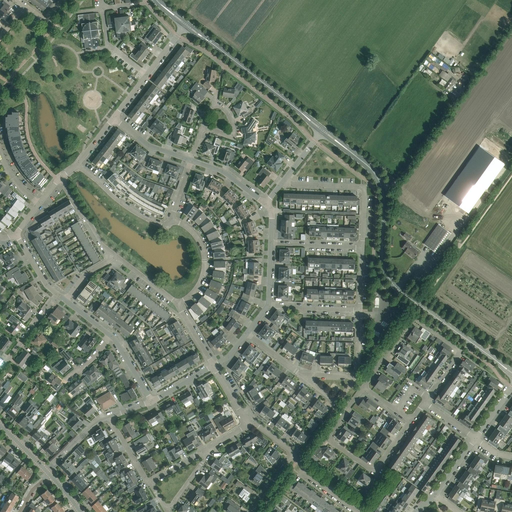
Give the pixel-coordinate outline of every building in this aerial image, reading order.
[(48,9),(52,3),(49,0),(47,3),(43,1),(38,8),(43,11),(46,7),(48,9)] [(9,9),(8,8),(10,6),(4,1),(1,5),(1,6),(2,7),(0,9),(0,10),(8,16),(11,12),(9,10),(9,9)] [(8,16),(0,10),(0,19),(1,18),(1,19),(2,18),(5,20),(8,16)] [(123,25),(123,20),(124,20),(124,17),(123,10),(120,10),(121,18),(115,18),(116,24),(118,24),(118,25),(123,25)] [(99,29),(98,25),(98,22),(94,22),(93,19),(93,20),(92,14),(89,15),(91,31),(99,29)] [(91,31),(89,15),(86,15),(86,20),(85,20),(86,23),(82,24),(83,31),(82,32),(91,31)] [(130,22),(130,16),(124,17),(124,20),(123,20),(123,25),(128,24),(128,26),(131,25),(136,25),(135,21),(130,22)] [(123,37),(122,32),(123,32),(122,30),(124,29),(123,25),(118,25),(118,24),(116,24),(111,25),(110,25),(108,25),(109,28),(116,27),(117,38),(120,38),(123,37)] [(131,31),(131,25),(128,26),(128,24),(123,25),(124,29),(122,30),(123,32),(122,32),(123,37),(126,37),(126,32),(131,31)] [(163,35),(159,31),(161,29),(155,25),(149,32),(152,34),(159,39),(163,35)] [(99,46),(98,38),(97,38),(100,38),(99,30),(99,29),(91,31),(93,47),(99,46)] [(93,47),(91,31),(82,32),(83,32),(83,36),(84,40),(87,39),(87,42),(84,43),(85,48),(93,47)] [(159,39),(152,34),(149,32),(144,40),(149,44),(151,41),(155,44),(159,39)] [(150,52),(146,48),(147,46),(142,42),(139,45),(140,48),(141,49),(139,51),(146,56),(150,52)] [(191,54),(193,50),(187,46),(185,49),(184,49),(185,48),(182,46),(180,49),(178,51),(185,57),(189,52),(191,54)] [(146,56),(139,51),(135,56),(132,53),(130,56),(136,61),(138,58),(142,61),(146,56)] [(185,57),(178,51),(175,56),(182,61),(185,57)] [(182,61),(175,56),(171,60),(178,66),(182,61)] [(178,66),(171,60),(168,65),(175,70),(178,66)] [(175,70),(168,65),(164,69),(171,75),(175,70)] [(171,75),(164,69),(161,74),(168,79),(171,75)] [(215,82),(215,78),(216,71),(208,70),(206,80),(207,80),(207,81),(206,82),(205,82),(203,85),(209,90),(212,86),(208,84),(209,82),(210,81),(215,82)] [(168,79),(161,74),(157,78),(164,84),(168,79)] [(164,84),(157,78),(154,83),(161,88),(164,84)] [(203,95),(204,93),(207,91),(208,91),(196,82),(191,90),(195,93),(194,94),(194,95),(191,99),(199,104),(202,100),(202,101),(205,97),(203,95)] [(245,87),(237,82),(238,82),(239,83),(235,89),(234,90),(224,88),(223,96),(233,98),(234,96),(237,99),(241,93),(245,87)] [(160,90),(157,87),(153,84),(149,89),(156,94),(160,90)] [(159,96),(156,94),(149,89),(146,93),(153,99),(155,101),(159,96)] [(153,99),(146,93),(142,98),(149,103),(153,99)] [(149,103),(142,98),(139,102),(146,108),(148,109),(151,105),(149,103)] [(146,108),(139,102),(135,107),(142,112),(146,108)] [(253,113),(250,107),(247,109),(243,102),(234,107),(239,116),(244,113),(246,117),(253,113)] [(191,124),(195,111),(190,110),(192,106),(186,104),(180,120),(191,124)] [(142,112),(135,107),(132,111),(139,117),(142,112)] [(139,117),(132,111),(130,114),(130,113),(127,116),(130,118),(131,118),(135,121),(139,117)] [(18,122),(18,118),(18,112),(12,112),(11,112),(11,115),(7,115),(7,117),(5,117),(5,120),(7,120),(6,123),(5,123),(5,128),(18,127),(18,122)] [(153,124),(150,128),(154,132),(155,131),(161,135),(164,131),(166,133),(168,130),(166,128),(160,124),(161,123),(157,119),(153,124)] [(253,134),(253,128),(258,122),(254,119),(248,127),(241,128),(242,134),(245,134),(246,136),(243,145),(247,146),(248,144),(251,145),(253,140),(255,140),(256,134),(253,134)] [(123,135),(125,133),(118,128),(115,132),(115,133),(114,135),(121,140),(124,136),(123,135)] [(181,146),(184,137),(180,135),(182,131),(176,129),(173,135),(177,136),(174,143),(181,146)] [(298,140),(295,138),(297,136),(293,133),(288,139),(286,138),(283,142),(290,148),(292,145),(294,146),(296,144),(297,144),(298,143),(298,142),(297,142),(298,140)] [(276,140),(269,134),(266,139),(269,141),(273,144),(276,140)] [(121,140),(114,135),(112,137),(111,137),(110,139),(117,145),(121,140)] [(21,141),(20,136),(7,139),(8,144),(21,141)] [(117,145),(110,139),(108,141),(108,142),(107,144),(114,149),(117,145)] [(206,144),(202,153),(212,156),(214,151),(218,152),(220,144),(222,140),(218,139),(216,143),(215,142),(213,146),(206,144)] [(23,145),(21,141),(8,144),(10,150),(22,145),(23,145)] [(114,149),(107,144),(106,143),(104,146),(105,146),(103,148),(110,154),(114,149)] [(24,150),(25,150),(22,146),(22,145),(10,150),(12,155),(24,150)] [(133,160),(141,149),(136,146),(133,150),(130,148),(127,153),(134,159),(133,160)] [(112,155),(110,154),(103,148),(101,151),(101,150),(99,153),(107,158),(108,160),(112,155)] [(142,159),(146,153),(141,149),(133,160),(142,167),(145,161),(142,159)] [(232,160),(235,152),(232,151),(232,150),(229,149),(226,150),(226,151),(222,150),(219,159),(222,160),(222,161),(225,162),(226,161),(228,162),(229,159),(232,160)] [(483,149),(448,198),(467,212),(502,163),(483,149)] [(27,154),(24,150),(12,155),(14,160),(26,154),(27,154)] [(276,171),(282,164),(280,163),(285,157),(278,152),(274,158),(272,157),(271,158),(270,158),(269,158),(268,159),(268,160),(268,161),(268,162),(267,164),(276,171)] [(107,158),(99,153),(97,155),(98,155),(96,157),(103,163),(107,158)] [(17,165),(28,158),(29,158),(26,154),(14,160),(17,165)] [(103,163),(96,157),(94,160),(94,159),(92,162),(95,164),(99,168),(103,163)] [(247,170),(254,162),(248,157),(246,161),(242,158),(236,166),(242,171),(246,166),(249,168),(247,170)] [(20,170),(31,163),(31,162),(28,159),(28,158),(17,165),(20,170)] [(153,169),(157,160),(151,158),(149,164),(145,161),(142,167),(147,170),(152,172),(153,169)] [(161,168),(162,162),(157,160),(153,169),(159,171),(158,174),(161,175),(163,169),(161,168)] [(23,174),(34,166),(31,163),(20,170),(23,174)] [(171,175),(174,166),(168,164),(166,170),(163,169),(161,175),(164,176),(165,173),(171,175)] [(27,179),(37,170),(34,166),(23,174),(27,179)] [(178,174),(180,168),(174,166),(171,175),(174,176),(173,179),(179,181),(181,175),(178,174)] [(271,179),(268,177),(271,174),(263,168),(258,174),(261,177),(257,182),(263,187),(267,183),(271,179)] [(31,183),(40,174),(40,173),(37,170),(27,179),(31,183)] [(111,184),(118,177),(114,173),(107,180),(111,184)] [(35,187),(43,177),(44,176),(40,174),(31,183),(35,187)] [(203,190),(205,183),(205,182),(202,181),(203,177),(203,176),(202,175),(201,174),(200,174),(199,174),(197,174),(196,174),(193,185),(197,187),(197,188),(203,190)] [(115,188),(122,181),(124,179),(120,175),(118,177),(111,184),(115,188)] [(44,184),(45,183),(46,183),(48,180),(44,177),(43,177),(35,187),(37,189),(39,191),(44,184)] [(119,192),(126,184),(128,182),(124,179),(122,181),(115,188),(119,192)] [(213,191),(218,182),(214,180),(214,181),(212,179),(209,185),(207,183),(204,190),(208,192),(210,190),(213,191)] [(9,189),(5,186),(5,185),(3,183),(1,181),(0,181),(0,192),(4,195),(7,192),(9,189),(9,188),(9,189)] [(124,195),(130,188),(131,185),(128,182),(126,184),(119,192),(124,195)] [(220,191),(223,185),(221,184),(218,182),(213,191),(216,193),(214,195),(219,198),(223,192),(220,191)] [(128,198),(136,188),(131,185),(130,188),(124,195),(128,198)] [(133,202),(138,194),(140,191),(136,188),(128,198),(133,202)] [(171,198),(174,190),(169,189),(167,192),(165,196),(171,198)] [(227,201),(234,193),(231,191),(229,190),(225,194),(223,192),(219,198),(222,201),(224,199),(227,201)] [(137,205),(142,197),(144,194),(140,191),(138,194),(133,202),(137,205)] [(23,204),(25,201),(14,192),(11,195),(14,198),(11,202),(11,204),(13,205),(19,210),(20,211),(24,205),(23,204)] [(234,203),(238,198),(237,197),(237,196),(234,193),(227,201),(229,204),(227,206),(231,209),(236,205),(234,203)] [(142,208),(147,200),(148,197),(144,194),(142,197),(137,205),(142,208)] [(147,210),(151,202),(153,199),(148,197),(147,200),(142,208),(147,210)] [(152,213),(156,204),(157,202),(153,199),(151,202),(147,210),(152,213)] [(74,209),(69,200),(66,202),(64,203),(69,212),(74,209)] [(157,215),(161,207),(162,204),(157,202),(156,204),(152,213),(157,215)] [(192,218),(199,208),(198,209),(194,206),(193,206),(189,204),(189,202),(183,214),(184,214),(184,213),(187,215),(187,216),(192,219),(192,218)] [(69,212),(64,203),(62,204),(59,206),(64,215),(69,212)] [(162,217),(166,209),(167,206),(162,204),(161,207),(157,215),(162,217)] [(238,214),(247,209),(245,205),(244,206),(243,204),(238,207),(236,205),(231,209),(234,213),(236,212),(238,214)] [(18,214),(17,213),(19,210),(13,205),(11,208),(10,208),(6,213),(6,214),(4,217),(10,221),(12,218),(13,219),(18,214)] [(64,215),(59,206),(56,208),(55,208),(53,209),(59,218),(64,215)] [(200,224),(208,215),(207,217),(203,212),(203,213),(198,209),(199,208),(192,218),(195,220),(194,221),(199,225),(200,224)] [(59,218),(53,209),(51,210),(52,211),(48,213),(49,214),(50,214),(54,221),(59,218)] [(244,217),(250,214),(248,212),(249,212),(247,209),(238,214),(240,217),(237,219),(240,223),(246,220),(244,217)] [(50,214),(49,214),(46,216),(46,215),(44,217),(50,226),(55,223),(54,221),(50,214)] [(206,231),(216,224),(214,225),(211,221),(207,217),(208,216),(208,215),(200,224),(202,227),(201,227),(205,232),(206,232),(206,231)] [(294,222),(294,215),(285,215),(285,220),(281,220),(281,223),(280,223),(280,226),(291,227),(292,222),(294,222)] [(7,228),(11,222),(10,221),(4,217),(4,216),(0,221),(0,227),(3,230),(5,226),(7,228)] [(50,226),(44,217),(42,218),(39,220),(41,223),(44,229),(50,226)] [(255,226),(254,223),(253,221),(247,223),(246,220),(240,223),(242,228),(244,227),(245,230),(255,226)] [(81,227),(80,224),(79,224),(78,222),(79,222),(78,222),(71,226),(72,226),(73,228),(72,228),(74,231),(81,227)] [(315,236),(316,225),(310,224),(310,222),(307,222),(307,230),(310,230),(310,236),(310,237),(314,237),(315,236)] [(41,223),(33,228),(30,230),(35,239),(40,235),(39,232),(44,229),(41,223)] [(220,235),(217,230),(214,226),(216,225),(216,224),(206,231),(206,232),(208,235),(207,235),(209,240),(210,240),(222,235),(221,235),(220,235)] [(437,253),(451,234),(438,224),(424,244),(437,253)] [(251,235),(257,233),(256,230),(257,230),(255,226),(245,230),(246,233),(244,234),(245,239),(252,237),(251,235)] [(293,238),(294,231),(291,231),(291,227),(280,226),(280,229),(281,229),(281,233),(284,233),(284,238),(293,238)] [(77,235),(83,232),(84,232),(84,231),(82,228),(81,227),(74,231),(75,233),(77,236),(77,235)] [(80,240),(86,237),(87,236),(85,233),(84,232),(83,232),(77,235),(77,236),(78,237),(80,240)] [(34,246),(44,241),(40,235),(35,239),(32,240),(34,244),(33,244),(34,246)] [(224,246),(222,241),(220,236),(222,235),(210,240),(212,243),(211,243),(212,249),(214,249),(225,246),(224,246)] [(90,241),(88,238),(87,236),(86,237),(80,240),(81,242),(83,245),(89,241),(90,241)] [(258,240),(252,240),(252,237),(245,239),(246,244),(248,243),(249,247),(259,246),(259,242),(258,242),(258,240)] [(47,246),(44,241),(34,246),(35,248),(36,248),(38,251),(47,246)] [(86,250),(92,246),(93,246),(91,243),(90,241),(89,241),(83,245),(84,247),(85,250),(86,250)] [(419,251),(410,245),(411,245),(407,242),(402,248),(406,251),(405,252),(414,258),(419,251)] [(40,256),(50,251),(47,246),(38,251),(40,254),(39,254),(40,256)] [(96,251),(94,247),(94,248),(93,246),(92,246),(86,250),(87,252),(86,252),(88,255),(89,255),(88,254),(95,251),(96,251)] [(226,257),(225,252),(223,246),(225,246),(214,249),(214,252),(213,253),(214,258),(215,258),(227,257),(226,257)] [(259,252),(259,250),(260,250),(259,246),(249,247),(249,250),(246,250),(247,256),(253,256),(253,253),(259,252)] [(293,253),(293,248),(286,247),(286,250),(280,250),(280,256),(289,257),(290,253),(293,253)] [(11,263),(17,259),(15,256),(13,257),(10,251),(3,256),(2,254),(0,254),(0,258),(3,261),(5,260),(6,261),(5,262),(7,265),(5,266),(7,270),(14,266),(12,263),(11,263)] [(53,256),(50,251),(40,256),(42,258),(44,261),(53,256)] [(98,256),(98,255),(97,252),(96,252),(95,251),(88,254),(89,255),(90,256),(89,257),(91,260),(91,259),(98,256)] [(94,264),(101,260),(99,257),(98,255),(98,256),(91,259),(92,261),(94,264)] [(47,267),(56,261),(53,256),(44,261),(46,264),(45,265),(47,267)] [(289,263),(289,257),(280,256),(280,262),(285,263),(285,265),(292,266),(292,263),(289,263)] [(314,267),(315,258),(314,258),(314,257),(310,257),(310,258),(309,258),(309,262),(306,262),(306,269),(308,269),(308,267),(314,267)] [(258,269),(259,262),(254,262),(254,258),(245,259),(245,262),(246,262),(246,268),(247,268),(250,268),(258,269)] [(59,266),(56,261),(47,267),(48,269),(48,268),(50,271),(59,266)] [(225,273),(226,267),(226,262),(228,262),(228,261),(214,261),(214,267),(215,267),(215,271),(227,273),(225,273)] [(294,266),(292,266),(285,265),(285,268),(280,268),(279,274),(289,275),(293,275),(293,269),(294,269),(294,266)] [(53,277),(62,272),(59,266),(50,271),(52,275),(51,275),(53,277)] [(29,279),(24,272),(21,274),(17,267),(5,273),(9,280),(14,277),(19,285),(29,279)] [(258,269),(250,268),(247,268),(246,274),(244,274),(244,277),(252,279),(253,275),(258,275),(258,269)] [(224,279),(225,273),(227,273),(215,271),(213,271),(212,277),(213,277),(212,280),(212,281),(224,284),(222,284),(224,279)] [(65,277),(62,272),(53,277),(54,279),(56,282),(65,277)] [(114,285),(121,276),(116,272),(113,277),(107,273),(103,279),(109,283),(108,284),(108,286),(111,289),(114,285)] [(292,284),(292,278),(289,278),(289,275),(279,274),(279,280),(285,281),(285,283),(292,284)] [(127,288),(122,284),(125,279),(121,276),(114,285),(118,288),(117,289),(123,294),(127,288)] [(257,284),(252,283),(252,279),(244,277),(243,281),(246,281),(248,282),(247,288),(255,290),(257,284)] [(101,288),(91,280),(87,285),(95,290),(96,288),(99,290),(101,288)] [(217,294),(220,289),(222,284),(224,285),(224,284),(212,281),(212,280),(211,280),(209,285),(210,286),(208,289),(219,295),(217,294)] [(288,293),(288,286),(294,287),(294,284),(292,284),(285,283),(284,286),(279,286),(279,292),(288,293)] [(36,295),(35,293),(36,292),(32,286),(30,287),(27,284),(20,288),(22,292),(24,291),(30,300),(37,306),(42,298),(37,294),(36,295)] [(132,294),(136,289),(137,288),(134,286),(132,285),(132,284),(127,291),(129,292),(132,295),(132,294)] [(95,290),(87,285),(84,289),(91,295),(95,290)] [(255,290),(247,288),(245,287),(243,293),(242,297),(247,299),(249,295),(254,296),(255,290)] [(136,298),(140,292),(141,292),(141,291),(138,289),(137,288),(136,289),(132,294),(133,296),(136,298)] [(215,299),(217,294),(219,295),(208,289),(207,288),(204,294),(205,294),(203,297),(212,305),(213,305),(211,303),(214,299),(215,299)] [(91,295),(84,289),(80,294),(88,299),(91,295)] [(140,301),(145,295),(146,295),(143,292),(143,293),(141,291),(141,292),(140,292),(136,298),(138,299),(140,301),(141,301),(140,301)] [(291,299),(292,296),(288,296),(288,293),(279,292),(278,298),(284,298),(284,301),(292,302),(292,299),(291,299)] [(88,299),(80,294),(77,298),(84,304),(88,299)] [(145,304),(149,299),(150,298),(147,296),(145,295),(140,301),(141,301),(142,302),(142,303),(145,305),(145,304)] [(207,308),(211,304),(212,305),(203,297),(202,296),(198,301),(199,301),(196,304),(204,313),(203,312),(207,308)] [(251,305),(246,302),(247,299),(242,297),(241,300),(243,301),(240,306),(248,310),(251,305)] [(149,308),(154,302),(154,301),(152,299),(151,300),(150,298),(149,299),(145,304),(145,305),(147,306),(146,306),(149,308)] [(30,312),(32,309),(26,305),(22,302),(17,308),(21,312),(18,315),(26,321),(29,317),(28,317),(29,316),(30,316),(32,314),(30,312)] [(154,311),(158,306),(159,305),(156,303),(154,302),(149,308),(151,309),(154,312),(154,311)] [(204,313),(196,304),(195,303),(191,307),(192,308),(189,310),(188,308),(188,309),(195,320),(194,318),(199,316),(203,312),(204,313)] [(101,315),(106,308),(101,304),(98,308),(99,309),(96,312),(101,315)] [(158,315),(162,309),(163,309),(163,308),(160,306),(159,305),(158,306),(154,311),(155,313),(158,315)] [(245,316),(248,310),(240,306),(237,305),(235,310),(235,311),(233,314),(238,317),(241,314),(245,316)] [(111,311),(113,309),(108,306),(106,308),(101,315),(105,319),(111,311)] [(60,320),(64,314),(57,308),(52,314),(52,313),(48,318),(51,320),(50,321),(51,321),(54,324),(58,319),(60,320)] [(162,318),(167,312),(168,312),(165,310),(163,308),(163,309),(162,309),(158,315),(160,316),(162,318),(163,318),(162,318)] [(110,322),(117,313),(113,309),(111,311),(105,319),(110,322)] [(291,317),(285,313),(283,315),(277,310),(273,315),(281,321),(283,323),(285,320),(287,322),(289,320),(291,317)] [(167,322),(172,315),(169,313),(167,312),(162,318),(163,318),(164,319),(164,320),(167,322)] [(236,320),(238,317),(233,314),(230,312),(228,315),(230,316),(227,321),(229,323),(236,328),(240,324),(236,320)] [(114,326),(120,318),(122,316),(117,313),(110,322),(114,326)] [(21,328),(14,323),(17,319),(12,315),(9,319),(11,320),(9,322),(13,324),(10,327),(7,330),(14,335),(18,330),(19,331),(21,328)] [(277,326),(281,321),(273,315),(269,320),(274,323),(272,326),(278,330),(280,328),(277,326)] [(119,329),(124,322),(120,318),(114,326),(119,329)] [(80,330),(82,328),(78,325),(77,325),(76,324),(77,324),(75,323),(74,324),(69,320),(65,326),(69,330),(68,332),(74,337),(76,336),(77,337),(80,333),(78,332),(79,331),(80,331),(80,330)] [(180,326),(177,321),(172,324),(170,321),(165,324),(170,332),(180,326)] [(123,333),(129,325),(124,322),(119,329),(123,333)] [(236,328),(229,323),(226,328),(224,326),(222,324),(219,327),(226,333),(228,330),(233,333),(236,328)] [(278,330),(272,326),(270,328),(266,324),(262,329),(270,335),(272,337),(276,333),(277,333),(279,331),(278,330)] [(135,330),(133,329),(134,329),(129,325),(123,333),(128,337),(130,334),(131,335),(135,330)] [(183,331),(180,326),(170,332),(173,337),(176,335),(183,331)] [(228,336),(226,333),(219,327),(217,330),(219,331),(214,335),(216,338),(222,344),(226,340),(225,339),(228,336)] [(425,341),(430,333),(423,328),(420,331),(415,327),(412,331),(412,332),(411,334),(410,333),(407,338),(416,343),(418,340),(417,339),(420,336),(423,338),(423,339),(425,341)] [(139,332),(139,331),(137,329),(133,334),(136,336),(137,338),(130,342),(133,347),(140,343),(144,341),(139,332)] [(268,338),(270,335),(262,329),(258,334),(263,338),(261,340),(268,345),(270,343),(269,342),(270,340),(268,338)] [(186,336),(183,331),(176,335),(179,340),(186,336)] [(47,340),(44,338),(44,337),(41,334),(41,335),(38,332),(35,335),(32,339),(33,339),(30,342),(34,345),(36,342),(39,345),(42,342),(44,343),(47,340)] [(94,345),(96,342),(97,341),(95,340),(95,338),(93,338),(91,337),(89,340),(87,339),(88,339),(85,336),(78,345),(84,350),(84,352),(88,351),(88,352),(93,346),(94,346),(94,345)] [(182,345),(189,341),(186,336),(179,340),(176,342),(179,347),(182,345)] [(9,347),(12,343),(9,341),(9,340),(8,339),(7,339),(5,338),(2,341),(1,340),(0,341),(0,355),(3,352),(4,353),(7,349),(7,348),(8,347),(9,347)] [(216,338),(211,342),(210,340),(207,342),(210,347),(214,344),(217,348),(222,344),(216,338)] [(286,354),(292,346),(288,342),(289,340),(287,338),(283,343),(285,345),(282,350),(287,353),(286,353),(286,354)] [(56,341),(54,340),(51,344),(57,348),(60,345),(56,341)] [(448,351),(450,347),(443,342),(441,346),(437,351),(438,351),(448,358),(452,353),(448,351)] [(143,348),(140,343),(133,347),(136,352),(143,348)] [(399,349),(395,354),(396,354),(397,353),(399,354),(396,358),(407,365),(410,361),(405,358),(410,350),(405,346),(401,343),(401,344),(402,345),(400,347),(399,347),(400,347),(399,349),(398,349),(399,349)] [(257,358),(262,351),(256,346),(254,349),(250,345),(246,350),(257,358)] [(139,357),(149,351),(146,346),(143,348),(136,352),(139,357)] [(298,354),(301,349),(299,348),(297,350),(292,346),(286,354),(287,354),(287,353),(292,357),(295,353),(298,354)] [(305,364),(309,354),(305,353),(306,351),(304,350),(301,349),(298,354),(301,356),(300,361),(305,363),(305,364)] [(27,361),(31,356),(24,350),(19,357),(18,356),(15,360),(16,361),(15,361),(22,366),(26,361),(27,361)] [(71,358),(64,350),(61,352),(68,361),(71,358)] [(251,365),(257,358),(246,350),(242,355),(247,358),(245,361),(250,364),(251,365)] [(141,362),(152,356),(149,351),(139,357),(141,362)] [(438,351),(435,356),(437,358),(444,363),(447,358),(448,358),(438,351)] [(119,365),(111,352),(109,353),(108,353),(106,352),(100,361),(106,365),(108,362),(109,361),(114,368),(119,365)] [(317,360),(318,353),(316,352),(314,356),(309,354),(305,364),(305,363),(311,365),(313,359),(317,360)] [(200,360),(198,356),(199,356),(197,353),(196,353),(191,356),(195,363),(200,360)] [(326,366),(327,356),(320,356),(321,354),(318,353),(317,360),(320,360),(320,366),(326,366)] [(335,361),(336,353),(330,353),(330,357),(327,356),(326,366),(332,366),(333,361),(335,361)] [(344,367),(345,357),(339,357),(339,354),(336,354),(336,353),(335,361),(338,361),(338,366),(344,366),(344,367)] [(143,368),(154,361),(151,357),(152,356),(141,362),(143,364),(142,365),(143,368)] [(195,363),(191,356),(186,358),(191,366),(195,363)] [(191,366),(186,358),(181,361),(186,369),(191,366)] [(444,363),(437,358),(433,362),(441,368),(444,363)] [(63,374),(71,367),(65,360),(60,364),(59,362),(53,367),(58,373),(60,371),(63,374)] [(248,367),(250,365),(250,364),(245,361),(243,363),(239,360),(235,364),(243,370),(246,365),(248,367)] [(473,369),(476,365),(469,360),(466,364),(463,361),(459,366),(467,372),(471,367),(473,369)] [(186,369),(181,361),(176,364),(181,372),(186,369)] [(441,368),(433,362),(431,361),(428,366),(430,367),(437,372),(441,368)] [(275,365),(272,363),(268,368),(266,366),(262,371),(265,373),(264,373),(269,377),(270,375),(276,368),(275,367),(275,365)] [(404,374),(407,369),(407,370),(397,363),(394,366),(389,363),(386,367),(388,367),(385,371),(394,377),(397,374),(399,375),(402,372),(404,374)] [(181,372),(176,364),(171,367),(176,375),(181,372)] [(243,375),(240,373),(243,370),(235,364),(231,369),(236,373),(234,376),(237,383),(243,375)] [(100,372),(97,370),(94,366),(85,374),(87,376),(83,379),(89,386),(96,379),(94,377),(100,372)] [(467,372),(459,366),(456,371),(463,376),(467,372)] [(176,375),(171,367),(166,370),(171,378),(176,375)] [(437,372),(430,367),(427,372),(434,377),(437,372)] [(278,376),(281,372),(276,368),(277,368),(276,368),(270,375),(275,379),(274,381),(277,382),(280,377),(278,376)] [(171,378),(166,370),(161,373),(166,381),(171,378)] [(463,376),(456,371),(453,376),(460,381),(463,376)] [(430,382),(434,377),(427,372),(423,377),(431,383),(431,382),(430,382)] [(166,381),(161,373),(157,376),(161,383),(166,381)] [(63,385),(60,383),(62,381),(52,374),(47,380),(53,385),(52,387),(58,392),(63,385)] [(161,383),(157,376),(152,379),(151,380),(153,383),(154,383),(156,386),(161,383)] [(285,388),(292,380),(287,376),(284,380),(281,378),(276,385),(279,387),(280,385),(285,388)] [(386,386),(388,383),(390,385),(393,381),(386,376),(383,379),(379,377),(377,380),(379,381),(375,387),(383,392),(387,386),(386,386)] [(462,383),(460,381),(453,376),(449,381),(456,386),(459,388),(462,383)] [(495,384),(498,381),(491,376),(488,379),(491,381),(487,386),(488,387),(488,386),(495,391),(495,392),(499,387),(495,384)] [(431,383),(423,377),(419,382),(417,380),(415,383),(422,388),(423,385),(427,388),(431,383)] [(77,392),(82,388),(86,392),(88,390),(82,379),(81,380),(79,378),(67,389),(74,396),(78,393),(77,392)] [(137,397),(136,394),(127,380),(124,382),(129,390),(128,390),(128,392),(120,395),(124,401),(122,402),(132,398),(133,399),(137,397)] [(294,388),(297,384),(292,380),(285,388),(290,392),(289,393),(291,395),(296,389),(294,388)] [(456,386),(449,381),(446,386),(453,391),(456,386)] [(6,382),(2,387),(5,389),(3,391),(7,394),(13,386),(6,382)] [(212,391),(207,382),(203,385),(202,384),(198,386),(201,391),(198,393),(202,399),(204,402),(210,398),(208,394),(212,391)] [(116,403),(112,395),(115,393),(109,383),(105,385),(110,392),(103,396),(104,398),(98,401),(100,405),(100,406),(101,406),(103,409),(109,406),(109,407),(116,403)] [(258,393),(255,388),(258,386),(256,383),(250,387),(251,390),(246,392),(250,398),(249,398),(258,393)] [(453,391),(446,386),(442,391),(449,396),(453,391)] [(495,391),(488,386),(488,387),(484,391),(491,396),(495,392),(495,391)] [(299,392),(297,390),(292,397),(291,398),(298,403),(301,400),(307,392),(305,390),(306,389),(303,387),(302,388),(299,392)] [(193,398),(189,391),(180,397),(184,404),(193,398)] [(446,401),(449,396),(442,391),(439,395),(438,395),(446,401)] [(491,396),(484,391),(481,396),(488,401),(491,396)] [(0,405),(3,408),(7,403),(11,397),(3,392),(0,396),(0,405)] [(311,401),(309,400),(312,396),(307,392),(301,400),(305,404),(303,407),(306,409),(311,401)] [(261,398),(258,393),(249,398),(250,398),(253,403),(257,400),(259,403),(264,400),(263,397),(261,398)] [(16,405),(22,398),(18,394),(12,401),(14,404),(7,412),(13,418),(18,413),(18,412),(20,409),(16,405)] [(436,405),(443,410),(445,408),(443,406),(446,401),(438,395),(435,400),(438,403),(436,405)] [(488,401),(481,396),(477,401),(484,406),(488,401)] [(97,410),(92,405),(94,403),(91,398),(85,403),(88,406),(83,411),(88,417),(93,412),(93,413),(97,410)] [(375,409),(378,405),(369,398),(366,402),(363,400),(359,406),(366,411),(368,407),(372,410),(373,407),(375,409)] [(317,411),(323,404),(322,404),(318,400),(315,404),(312,402),(308,408),(310,410),(312,408),(317,411)] [(176,414),(182,411),(177,403),(174,404),(172,401),(163,406),(166,410),(165,410),(166,411),(167,413),(173,409),(176,414)] [(270,409),(265,406),(268,402),(266,401),(264,402),(260,407),(263,409),(260,413),(264,417),(270,409)] [(484,406),(477,401),(474,406),(481,411),(484,406)] [(33,406),(28,402),(22,410),(27,414),(33,406)] [(324,411),(327,408),(323,404),(317,411),(314,414),(319,418),(320,417),(322,419),(327,413),(324,411)] [(481,411),(474,406),(470,411),(477,416),(481,411)] [(275,418),(279,413),(274,410),(273,411),(270,409),(264,417),(265,417),(269,421),(273,416),(275,418)] [(165,418),(162,413),(159,415),(157,410),(147,416),(151,424),(157,420),(158,422),(165,418)] [(210,420),(214,417),(210,410),(206,412),(210,420)] [(187,415),(189,420),(196,416),(194,411),(187,415)] [(470,411),(467,416),(474,421),(477,416),(470,411)] [(206,412),(198,416),(200,420),(204,417),(208,423),(211,421),(210,420),(206,412)] [(511,414),(509,412),(507,415),(506,414),(503,419),(510,424),(511,421),(511,414)] [(28,422),(31,418),(34,414),(33,413),(29,417),(29,416),(28,417),(25,415),(19,424),(24,428),(28,422)] [(280,429),(286,421),(288,418),(283,414),(282,416),(280,414),(276,419),(279,420),(275,425),(280,429)] [(360,424),(364,418),(358,414),(357,414),(355,418),(351,416),(349,419),(350,420),(348,423),(355,428),(357,424),(359,425),(360,424)] [(432,419),(425,414),(421,419),(429,424),(432,419)] [(69,424),(75,430),(83,423),(77,417),(74,415),(71,418),(73,420),(69,424)] [(236,423),(231,415),(228,418),(227,417),(224,418),(222,415),(214,420),(219,429),(223,426),(225,429),(232,425),(233,426),(235,425),(235,424),(236,423)] [(400,425),(395,421),(397,419),(398,420),(398,419),(392,415),(390,417),(392,419),(389,424),(398,430),(400,427),(399,426),(400,425)] [(474,421),(467,416),(466,415),(463,420),(460,419),(458,421),(465,426),(467,424),(471,426),(475,421),(474,421)] [(29,432),(34,426),(36,428),(41,422),(38,420),(33,426),(31,424),(34,420),(31,418),(28,422),(24,428),(29,432)] [(291,430),(295,425),(290,421),(291,420),(288,418),(286,421),(280,429),(285,432),(288,428),(291,430)] [(429,424),(421,419),(418,424),(425,429),(429,424)] [(507,428),(510,424),(503,419),(499,424),(500,424),(498,427),(507,433),(510,429),(507,428)] [(135,433),(133,430),(131,427),(132,427),(129,423),(126,424),(125,424),(125,426),(122,427),(125,433),(126,432),(127,434),(126,435),(128,437),(131,435),(133,439),(140,435),(138,431),(135,433)] [(213,432),(216,430),(212,423),(205,427),(207,431),(204,432),(203,431),(201,433),(201,434),(200,434),(205,441),(210,438),(209,437),(212,436),(212,437),(215,435),(213,432)] [(398,430),(389,424),(385,428),(383,427),(382,429),(387,433),(388,431),(393,434),(395,433),(398,430)] [(425,429),(418,424),(416,427),(416,426),(415,428),(422,434),(425,429)] [(296,441),(301,433),(297,429),(298,427),(296,425),(292,430),(294,432),(291,437),(296,440),(295,440),(296,441)] [(507,433),(498,427),(497,429),(496,429),(492,434),(499,439),(502,435),(505,437),(507,433)] [(340,433),(337,437),(339,439),(339,440),(340,440),(341,440),(343,442),(346,437),(349,439),(352,435),(353,436),(355,433),(349,428),(347,431),(343,428),(340,432),(340,433)] [(422,434),(415,428),(413,430),(414,430),(412,433),(419,438),(422,434)] [(105,431),(103,432),(101,429),(97,431),(97,432),(93,435),(93,436),(91,438),(94,443),(98,441),(97,440),(98,440),(99,442),(108,437),(105,430),(104,430),(105,431)] [(390,439),(385,436),(387,433),(382,429),(380,432),(382,433),(378,438),(387,445),(390,441),(389,441),(390,439)] [(198,443),(196,440),(199,438),(194,430),(186,435),(188,438),(183,441),(189,451),(196,447),(195,445),(198,443)] [(37,441),(42,435),(37,431),(32,436),(37,441)] [(259,445),(262,440),(257,436),(255,437),(253,433),(244,439),(244,441),(241,442),(247,449),(249,447),(248,446),(255,442),(259,445)] [(306,441),(310,436),(308,434),(306,436),(301,433),(296,441),(296,440),(301,444),(304,440),(306,441)] [(419,438),(412,433),(408,438),(415,443),(419,438)] [(497,442),(499,439),(492,434),(489,438),(490,439),(488,442),(497,448),(499,444),(497,442)] [(42,445),(47,439),(42,435),(37,441),(42,445)] [(145,447),(143,444),(150,440),(146,435),(138,440),(140,444),(135,448),(136,450),(136,451),(137,452),(139,455),(148,449),(146,447),(145,447)] [(461,440),(453,435),(450,440),(457,445),(461,440)] [(56,442),(53,438),(46,445),(48,447),(45,450),(51,455),(56,451),(56,450),(58,448),(54,444),(56,442)] [(107,449),(117,443),(115,440),(114,440),(113,439),(109,441),(107,439),(108,438),(100,442),(100,444),(103,448),(106,446),(107,449)] [(387,445),(378,438),(375,443),(373,442),(371,444),(376,448),(378,445),(383,449),(384,447),(385,448),(387,445)] [(415,443),(408,438),(405,442),(412,447),(415,443)] [(457,445),(450,440),(447,444),(454,450),(457,445)] [(412,447),(405,442),(402,447),(409,452),(412,447)] [(114,452),(119,449),(118,447),(119,446),(117,443),(107,449),(109,452),(106,453),(105,455),(108,459),(115,455),(114,452)] [(246,451),(242,446),(239,448),(236,444),(232,446),(232,447),(227,450),(231,457),(240,452),(242,454),(246,451)] [(374,450),(376,448),(371,444),(366,451),(368,453),(377,459),(379,456),(378,455),(379,454),(374,450)] [(454,450),(447,444),(443,449),(451,454),(452,453),(452,452),(454,450)] [(87,452),(80,445),(74,451),(80,457),(87,452)] [(179,455),(180,454),(184,452),(180,446),(175,449),(174,448),(168,452),(173,460),(179,456),(179,455)] [(335,458),(334,452),(328,448),(322,449),(318,446),(313,454),(320,459),(323,454),(325,454),(325,455),(328,457),(329,457),(329,459),(335,458)] [(280,457),(279,456),(279,455),(279,454),(279,453),(275,450),(275,451),(269,447),(270,448),(264,455),(272,465),(271,466),(272,466),(276,460),(277,460),(280,457)] [(409,452),(402,447),(400,450),(399,450),(398,451),(405,457),(409,452)] [(451,454),(443,449),(440,454),(447,459),(449,456),(450,456),(451,454)] [(405,457),(398,451),(397,453),(395,456),(402,461),(405,457)] [(377,459),(368,453),(364,458),(362,456),(361,459),(367,463),(366,462),(367,460),(373,464),(374,462),(374,463),(377,459)] [(488,460),(480,453),(478,456),(477,456),(473,460),(480,466),(483,462),(485,464),(488,460)] [(8,465),(14,458),(8,454),(3,461),(8,465)] [(125,459),(122,454),(117,457),(115,455),(108,459),(111,464),(112,464),(115,462),(117,464),(125,459)] [(447,459),(440,454),(437,458),(444,463),(447,459)] [(228,468),(232,463),(223,455),(219,461),(216,459),(215,461),(214,461),(213,461),(212,462),(212,463),(213,464),(211,466),(218,471),(221,467),(223,468),(224,468),(226,466),(228,468)] [(257,463),(251,455),(248,459),(256,464),(257,463)] [(402,461),(395,456),(392,461),(399,466),(402,461)] [(157,467),(150,457),(142,462),(144,465),(145,465),(149,472),(157,467)] [(14,469),(19,462),(14,458),(8,465),(14,469)] [(444,463),(437,458),(434,463),(441,468),(444,463)] [(123,468),(129,464),(125,459),(117,464),(118,467),(115,469),(115,470),(117,474),(119,473),(124,470),(123,468)] [(354,471),(351,468),(348,466),(350,464),(344,459),(337,468),(346,474),(345,476),(348,478),(354,471)] [(478,469),(480,466),(473,460),(470,465),(471,466),(469,469),(478,475),(480,471),(478,469)] [(65,471),(72,464),(70,461),(68,463),(66,461),(60,466),(65,471)] [(399,466),(392,461),(388,466),(395,471),(399,466)] [(441,468),(434,463),(430,468),(437,473),(441,468)] [(76,468),(72,464),(65,471),(70,476),(74,471),(76,473),(83,466),(81,464),(76,468)] [(500,478),(502,465),(499,464),(499,465),(495,464),(493,477),(500,478)] [(262,479),(263,477),(259,473),(260,472),(262,473),(265,470),(260,465),(252,475),(255,477),(253,478),(254,479),(253,481),(259,485),(263,480),(262,479)] [(507,479),(509,467),(506,466),(502,465),(500,478),(507,479)] [(96,468),(94,469),(93,471),(98,476),(100,474),(103,472),(98,466),(96,468)] [(22,476),(26,470),(21,467),(17,473),(22,476)] [(437,473),(430,468),(427,472),(434,478),(436,476),(435,476),(437,473)] [(126,480),(136,474),(134,471),(133,471),(132,470),(129,472),(127,469),(124,470),(119,473),(122,477),(124,476),(126,480)] [(478,475),(469,469),(467,471),(466,470),(463,475),(470,480),(472,477),(475,479),(478,475)] [(27,480),(31,474),(26,470),(22,476),(27,480)] [(214,483),(218,477),(214,474),(212,472),(210,471),(208,474),(208,473),(204,478),(203,477),(199,483),(206,488),(211,482),(212,483),(214,483)] [(77,485),(84,479),(84,478),(85,477),(80,472),(77,475),(72,480),(77,485)] [(434,478),(427,472),(424,477),(431,482),(433,479),(434,478)] [(370,482),(372,479),(363,473),(361,475),(360,475),(358,477),(358,478),(359,478),(358,480),(363,483),(362,484),(363,485),(369,490),(373,484),(370,482)] [(134,481),(138,480),(135,475),(136,474),(126,480),(128,483),(126,484),(129,489),(136,484),(134,481)] [(467,484),(470,480),(463,475),(459,480),(460,481),(458,483),(467,490),(470,486),(467,484)] [(431,482),(424,477),(420,482),(427,487),(431,482)] [(87,485),(88,483),(84,479),(77,485),(81,490),(85,487),(87,485)] [(250,495),(254,490),(247,486),(246,487),(238,480),(235,484),(239,487),(243,489),(239,495),(243,498),(242,499),(245,500),(244,501),(245,502),(246,501),(247,502),(250,498),(248,496),(249,494),(250,495)] [(297,493),(303,485),(304,484),(302,483),(301,484),(298,482),(296,484),(294,482),(290,488),(297,493)] [(427,487),(420,482),(417,486),(424,491),(427,487)] [(467,490),(458,483),(456,486),(455,485),(452,490),(459,495),(462,498),(468,490),(467,490)] [(148,498),(144,493),(145,492),(142,487),(139,489),(136,484),(128,489),(130,493),(134,490),(138,495),(133,498),(136,504),(141,501),(142,502),(148,498)] [(302,497),(308,489),(306,487),(306,486),(304,484),(303,485),(297,493),(302,497)] [(419,490),(412,485),(409,489),(416,495),(419,490)] [(92,493),(88,488),(82,493),(87,498),(92,493)] [(409,489),(407,488),(403,493),(405,494),(412,499),(416,495),(409,489)] [(307,500),(313,492),(314,491),(311,490),(311,491),(308,489),(302,497),(307,500)] [(51,495),(47,490),(41,495),(45,500),(51,495)] [(97,498),(95,496),(98,493),(95,490),(92,493),(87,498),(92,503),(97,498)] [(198,499),(200,497),(201,497),(203,494),(197,490),(195,493),(193,491),(190,494),(192,495),(188,500),(194,504),(196,501),(198,501),(198,499)] [(457,499),(459,495),(452,490),(448,495),(449,496),(447,499),(456,505),(459,501),(457,499)] [(312,504),(318,496),(315,494),(316,493),(314,491),(313,492),(307,500),(312,504)] [(15,502),(18,497),(12,493),(8,498),(15,502)] [(405,494),(402,499),(409,504),(412,499),(405,494)] [(54,500),(51,495),(45,500),(42,502),(44,504),(45,504),(47,503),(48,505),(54,500)] [(487,511),(489,501),(484,500),(484,499),(484,496),(478,495),(476,507),(477,507),(477,506),(481,506),(480,510),(483,510),(483,511),(485,511),(486,511),(487,511)] [(317,507),(323,499),(323,498),(321,497),(320,498),(318,496),(312,504),(317,507)] [(15,502),(8,498),(5,497),(3,502),(5,503),(12,507),(15,502)] [(402,499),(400,497),(396,501),(403,507),(406,509),(409,504),(402,499)] [(207,505),(211,507),(216,501),(212,498),(207,505)] [(322,511),(328,503),(325,501),(326,500),(323,498),(323,499),(317,507),(322,511)] [(497,511),(499,499),(495,498),(493,501),(489,501),(487,511),(491,511),(493,511),(494,509),(497,509),(497,511)] [(239,511),(241,508),(229,499),(226,502),(230,505),(227,508),(228,508),(226,511),(227,511),(239,511),(240,511),(239,511)] [(508,511),(509,504),(505,504),(505,503),(505,500),(499,499),(497,511),(497,509),(502,510),(501,511),(508,511)] [(102,506),(100,504),(102,502),(100,500),(99,500),(97,501),(92,506),(97,511),(102,506)] [(403,507),(396,501),(394,500),(390,504),(391,505),(400,511),(403,507)] [(8,511),(9,511),(12,507),(5,503),(2,509),(8,511)] [(55,511),(61,508),(57,503),(50,509),(51,511),(52,510),(54,511),(55,511)] [(323,511),(328,511),(332,506),(333,505),(331,504),(330,505),(328,503),(322,511),(323,511)]
